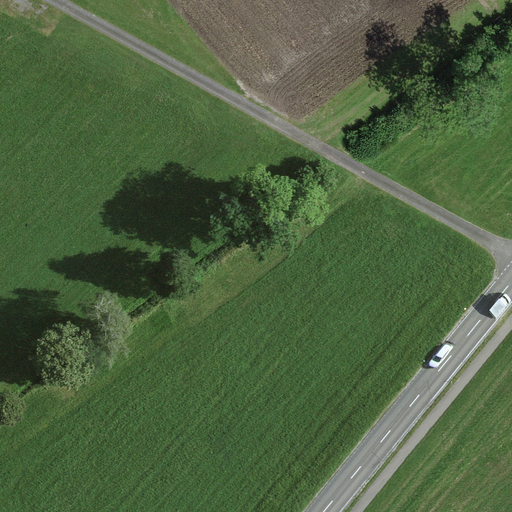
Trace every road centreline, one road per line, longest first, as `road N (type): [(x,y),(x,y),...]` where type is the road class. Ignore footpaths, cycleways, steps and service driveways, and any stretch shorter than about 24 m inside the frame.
road 1 (track): [(511,255),(55,0)]
road 2 (tertiary): [(511,280),(324,511)]
